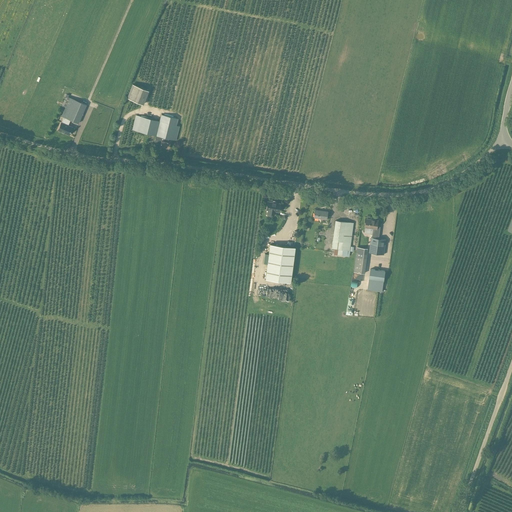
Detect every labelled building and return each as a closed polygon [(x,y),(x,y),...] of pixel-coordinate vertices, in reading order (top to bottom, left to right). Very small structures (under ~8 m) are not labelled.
[(132,84),(127,98),(143,104),(149,90),(132,84)] [(71,120),(79,123),(86,105),(69,98),(66,96),(61,107),(65,109),(61,116),(64,117),(62,123),(61,123),(58,131),(69,135),(70,134),(71,135),(72,132),(71,131),(73,127),(68,126),(71,120)] [(168,142),(169,139),(176,141),(180,126),(176,125),(178,118),(161,114),(159,121),(153,119),(154,118),(141,115),(141,116),(136,115),(132,130),(156,136),(154,142),(160,144),(160,146),(168,148),(170,142),(168,142)] [(274,215),(274,211),(279,212),(280,203),(276,203),(276,202),(275,201),(273,200),(272,201),(272,202),(268,201),(266,209),(268,209),(267,214),(274,215)] [(328,211),(315,210),(314,218),(327,219),(328,211)] [(367,219),(366,227),(365,233),(373,234),(372,238),(379,239),(380,228),(379,227),(377,227),(378,220),(367,219)] [(332,249),(335,249),(334,255),(349,256),(350,251),(354,223),(336,220),(332,249)] [(386,240),(379,239),(372,238),(371,238),(369,252),(384,254),(386,240)] [(295,247),(270,244),(265,278),(290,282),(295,247)] [(357,247),(354,272),(365,273),(368,248),(357,247)] [(369,280),(384,282),(385,271),(371,269),(369,280)]
